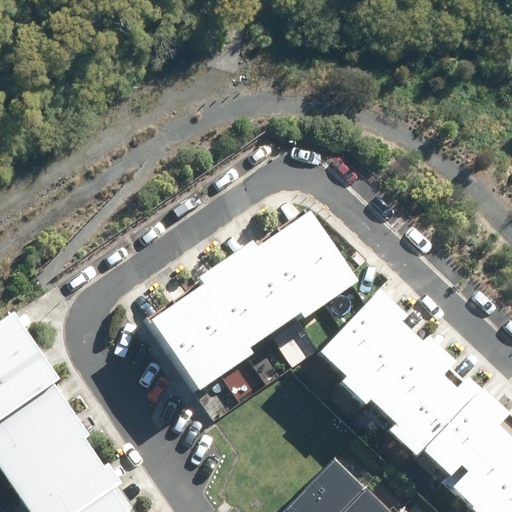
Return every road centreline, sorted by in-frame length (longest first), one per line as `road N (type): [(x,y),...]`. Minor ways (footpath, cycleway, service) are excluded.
road 1 (residential): [(191,511),(86,352),(86,324),(104,293),(280,169)]
road 2 (track): [(0,204),(230,57),(244,0)]
road 3 (residential): [(280,169),(320,178),(511,357)]
